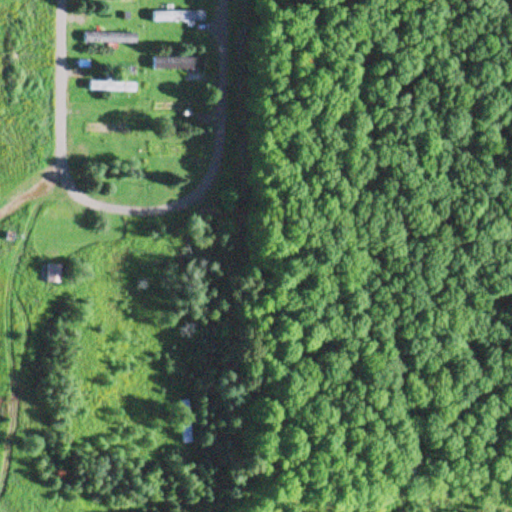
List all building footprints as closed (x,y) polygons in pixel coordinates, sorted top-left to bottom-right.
[(143,10),(143,19),(193,19),(193,10),(143,10)] [(75,33),(75,41),(125,42),(125,33),(75,33)] [(146,58),(146,67),(196,67),(196,58),(146,58)] [(80,79),(80,88),(130,90),(131,81),(80,79)] [(146,100),(146,109),(196,109),(196,100),(146,100)] [(78,121),(77,130),(128,132),(128,123),(78,121)] [(142,143),(142,151),(192,153),(193,145),(142,143)] [(38,284),(55,284),(55,265),(38,265),(38,284)]
